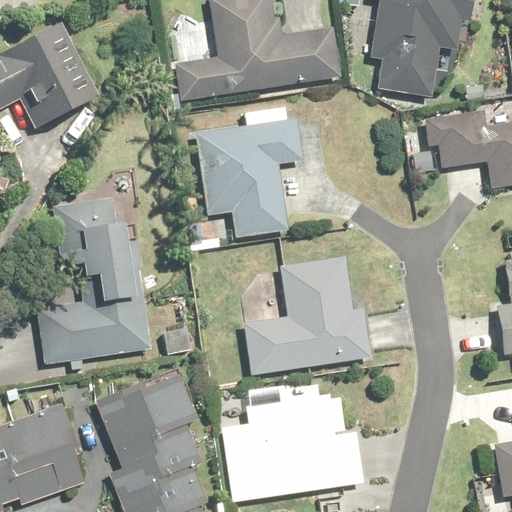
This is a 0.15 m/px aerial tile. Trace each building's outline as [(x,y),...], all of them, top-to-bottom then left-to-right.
[(70,0),(14,0),(16,16),(71,12),(70,0)] [(340,0),(324,107),(394,118),(399,85),(427,89),(441,0),(340,0)] [(300,49),(258,54),(252,11),(175,21),(182,78),(142,83),(146,123),(304,104),(300,77),(303,77),(300,49)] [(511,32),(497,35),(479,36),(487,110),(511,107),(511,32)] [(0,118),(17,113),(35,151),(76,131),(36,60),(35,55),(34,56),(29,47),(0,60),(0,118)] [(418,175),(471,169),(477,206),(511,201),(511,127),(475,132),(472,114),(411,121),(418,175)] [(9,118),(0,122),(0,154),(21,145),(9,118)] [(250,261),(250,236),(254,235),(252,183),(273,182),(272,148),(250,150),(250,148),(164,153),(168,240),(201,238),(202,262),(250,261)] [(93,251),(62,254),(68,324),(100,321),(93,251)] [(270,267),(277,320),(236,326),(243,379),(361,364),(354,311),(340,313),(333,259),(270,267)] [(511,274),(470,277),(473,325),(462,326),(468,378),(511,372),(511,274)] [(102,325),(5,333),(9,389),(107,382),(102,325)] [(199,511),(172,380),(84,398),(106,511),(199,511)] [(272,406),(237,411),(241,432),(215,436),(227,511),(360,490),(349,417),(332,419),(329,399),(310,402),(308,390),(270,395),(272,406)] [(46,414),(0,428),(0,511),(10,511),(71,494),(46,414)] [(511,511),(511,462),(457,470),(463,511),(511,511)]
